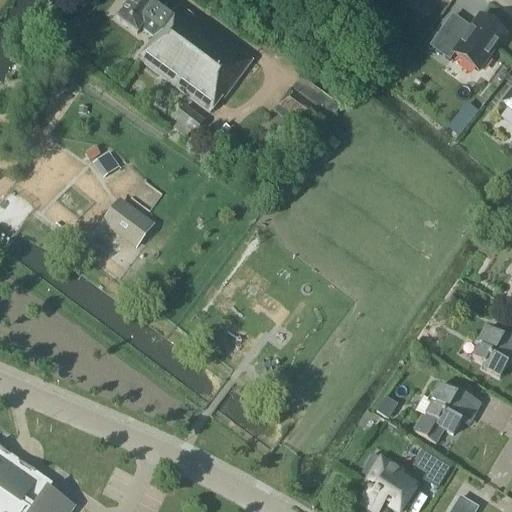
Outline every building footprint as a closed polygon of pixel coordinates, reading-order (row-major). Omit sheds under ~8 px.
[(161,0),(127,0),(124,4),(125,5),(115,19),(114,20),(135,35),(139,30),(152,40),(136,61),(208,115),(220,99),(222,101),(250,63),(176,8),(174,11),(160,1),(161,0)] [(409,0),(407,3),(426,16),(433,7),(432,7),(437,0),(409,0)] [(479,18),(470,30),(458,48),(438,34),(428,48),(448,63),(453,56),(477,73),(504,35),(479,18)] [(511,92),(502,105),(511,112),(511,142),(508,147),(511,150),(511,92)] [(319,93),(308,109),(328,123),(339,108),(319,93)] [(308,109),(288,94),(277,110),(278,110),(275,115),(290,127),(294,122),(318,139),(329,124),(328,123),(308,109)] [(194,136),(204,122),(182,107),(172,121),(194,136)] [(102,181),(118,170),(107,155),(91,165),(102,181)] [(99,225),(135,252),(153,227),(118,200),(99,225)] [(494,336),(484,330),(475,345),(478,347),(471,360),(482,366),(480,370),(499,380),(506,366),(504,365),(508,358),(511,359),(511,340),(496,332),(494,336)] [(446,394),(437,388),(428,403),(431,405),(423,418),(420,416),(411,432),(435,446),(442,433),(452,438),(460,423),(458,422),(462,414),(472,419),(480,406),(449,389),(446,394)] [(385,400),(375,415),(387,422),(397,407),(385,400)] [(0,511),(70,511),(72,510),(45,492),(49,486),(20,466),(5,455),(0,452),(0,511)] [(426,476),(422,482),(436,490),(448,469),(435,461),(426,476)] [(402,475),(385,464),(379,473),(374,471),(362,490),(367,493),(359,506),(369,511),(379,511),(382,508),(388,511),(401,511),(415,490),(399,480),(402,475)] [(476,511),(478,510),(459,498),(450,511),(476,511)]
